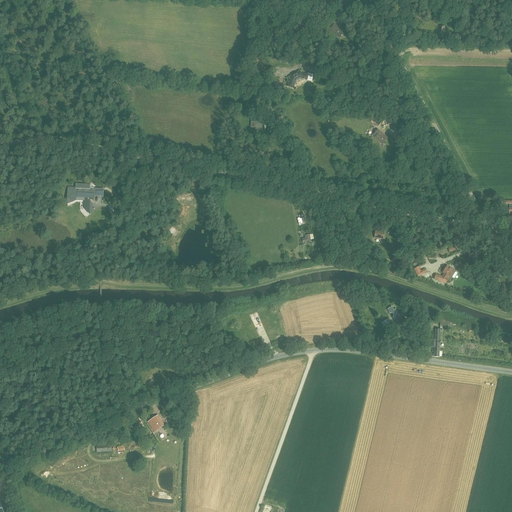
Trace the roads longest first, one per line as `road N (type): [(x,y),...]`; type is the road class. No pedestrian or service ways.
road 1 (track): [(511,315),(383,274),(324,267),(201,289),(100,282),(0,303)]
road 2 (track): [(42,140),(490,226)]
road 3 (unclassified): [(0,459),(310,350)]
road 4 (unclassified): [(511,271),(367,0)]
road 5 (unclassified): [(511,372),(310,350)]
road 6 (unclassified): [(263,482),(310,350)]
